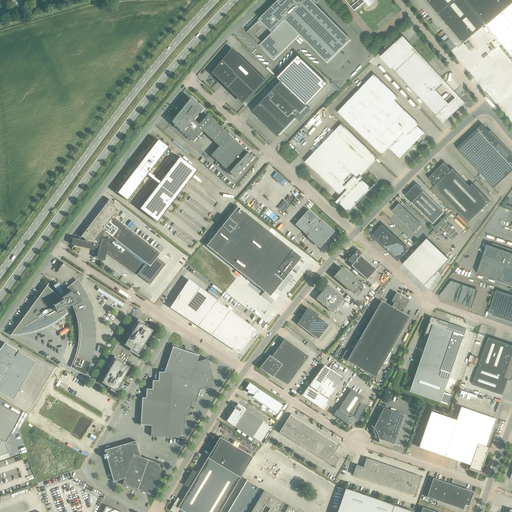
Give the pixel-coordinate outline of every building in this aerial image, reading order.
[(264,16),(260,20),(272,33),(259,46),(263,50),(274,60),(299,35),(327,63),(351,40),(316,5),(319,2),(316,0),(279,0),(274,6),(271,9),(267,13),(264,16)] [(344,0),(351,7),(354,11),(355,10),(365,2),(367,2),(367,3),(367,4),(368,5),(369,5),(370,5),(370,4),(371,4),(371,3),(372,3),(372,2),(372,1),(371,0),(370,0),(344,0)] [(511,0),(426,0),(463,44),(484,25),(485,25),(511,57),(511,0)] [(388,52),(381,58),(392,68),(436,116),(437,115),(438,114),(441,117),(444,120),(442,122),(443,122),(459,106),(460,106),(461,105),(458,103),(459,103),(457,101),(454,99),(453,100),(447,106),(434,92),(436,91),(435,90),(444,82),(440,78),(427,64),(413,49),(410,46),(406,42),(403,38),(398,43),(388,52)] [(219,66),(213,72),(214,72),(217,75),(215,77),(243,104),(266,80),(246,61),(238,53),(237,54),(231,49),(224,58),(218,65),(219,66)] [(253,111),(252,112),(264,124),(265,125),(277,137),(279,135),(282,132),(307,106),(328,84),(298,56),(277,78),(281,82),(263,100),(264,100),(253,111)] [(359,90),(383,114),(395,101),(398,98),(374,74),(359,90)] [(414,144),(383,114),(359,90),(337,113),(382,156),(389,148),(400,158),(414,144)] [(182,109),(172,122),(193,142),(197,138),(203,132),(214,142),(224,131),(221,128),(221,127),(208,115),(199,125),(196,122),(194,120),(204,109),(192,98),(184,108),(182,109)] [(419,124),(395,101),(383,114),(414,144),(424,133),(417,126),(419,124)] [(371,188),(360,177),(378,159),(341,124),(305,162),(341,197),(340,197),(341,198),(337,201),(348,212),(355,205),(375,184),(371,188)] [(511,154),(490,131),(488,133),(482,126),(482,125),(456,149),(494,188),(511,171),(511,154)] [(211,156),(235,178),(251,161),(254,158),(251,155),(224,131),(214,142),(219,147),(211,156)] [(135,168),(117,191),(119,193),(118,194),(128,201),(135,192),(138,189),(148,175),(159,184),(161,182),(149,173),(159,161),(162,157),(168,149),(169,148),(167,146),(159,140),(159,141),(156,139),(138,163),(137,164),(136,163),(134,165),(136,166),(135,167),(135,168)] [(159,184),(140,209),(158,223),(186,186),(189,182),(197,171),(180,157),(161,182),(159,184)] [(444,163),(428,178),(435,186),(433,187),(468,223),(490,202),(472,184),(469,187),(452,169),(451,170),(444,163)] [(410,196),(408,199),(430,221),(441,209),(419,188),(416,190),(415,189),(409,195),(410,196)] [(507,198),(501,206),(511,209),(511,206),(506,205),(510,200),(507,198)] [(74,246),(72,249),(74,248),(75,246),(95,251),(95,248),(99,249),(99,251),(98,254),(97,258),(104,260),(105,260),(106,256),(136,276),(137,275),(150,284),(166,264),(157,258),(161,253),(127,228),(125,226),(113,217),(115,215),(118,216),(121,212),(118,211),(117,212),(116,211),(117,210),(110,201),(110,200),(83,235),(81,237),(81,238),(82,237),(86,241),(79,240),(74,238),(72,245),(74,246)] [(400,205),(392,212),(393,213),(394,214),(414,233),(421,225),(402,206),(401,206),(400,205)] [(207,246),(256,286),(262,278),(276,288),(282,281),(283,281),(283,282),(302,258),(238,207),(207,246)] [(321,220),(321,221),(320,220),(309,210),(295,225),(307,235),(307,236),(320,248),(334,232),(321,220)] [(376,238),(375,240),(397,261),(401,257),(408,249),(386,229),(386,228),(382,225),(375,233),(376,234),(375,234),(375,235),(375,237),(376,238)] [(449,260),(427,239),(402,264),(428,289),(439,273),(438,271),(449,260)] [(487,245),(482,259),(501,266),(506,252),(487,245)] [(358,250),(352,256),(348,261),(353,265),(351,266),(367,280),(377,270),(361,256),(363,254),(361,252),(360,251),(358,250)] [(511,253),(506,252),(501,266),(511,269),(511,253)] [(501,266),(482,259),(477,274),(496,280),(501,266)] [(511,285),(511,269),(501,266),(496,280),(511,285)] [(334,277),(338,280),(354,294),(361,284),(342,268),(334,277)] [(94,317),(93,310),(94,310),(91,303),(89,297),(85,291),(82,286),(77,280),(63,291),(67,296),(63,299),(61,300),(59,298),(57,296),(56,294),(54,292),(52,290),(50,288),(47,287),(49,285),(48,285),(47,286),(11,336),(12,335),(20,334),(27,333),(35,331),(42,329),(49,326),(55,322),(62,318),(68,313),(65,308),(72,305),(74,310),(76,315),(78,320),(79,326),(79,331),(79,336),(79,342),(78,347),(77,352),(75,358),(74,361),(72,364),(71,367),(86,376),(88,372),(90,368),(91,364),(93,357),(95,350),(96,344),(96,337),(96,330),(96,323),(94,317)] [(171,308),(179,313),(240,353),(256,331),(189,281),(171,308)] [(451,282),(439,296),(440,296),(443,292),(452,300),(452,301),(452,300),(471,307),(477,291),(451,282)] [(333,313),(334,312),(336,314),(347,302),(344,300),(345,299),(328,285),(316,299),(333,313)] [(502,319),(510,295),(496,290),(490,309),(494,311),(492,315),(502,319)] [(359,341),(373,349),(403,297),(397,293),(391,302),(392,302),(390,306),(381,301),(359,341)] [(502,319),(511,322),(511,295),(510,295),(502,319)] [(403,297),(373,349),(387,357),(410,318),(401,313),(404,309),(405,309),(410,300),(403,297)] [(299,322),(299,323),(298,324),(297,324),(318,340),(329,326),(317,316),(318,316),(318,315),(308,309),(301,320),(299,319),(299,320),(298,320),(298,321),(298,322),(299,322)] [(418,368),(409,392),(440,403),(448,405),(451,395),(444,393),(449,379),(466,330),(449,324),(439,320),(439,321),(437,321),(437,320),(435,319),(431,317),(428,324),(424,336),(428,337),(423,354),(418,368)] [(116,359),(102,383),(111,388),(118,390),(130,368),(133,363),(129,360),(131,356),(136,359),(145,345),(153,331),(148,327),(145,326),(144,325),(138,324),(133,332),(125,345),(116,359)] [(67,327),(59,332),(62,336),(70,331),(67,327)] [(511,381),(511,378),(511,345),(488,337),(479,365),(505,374),(504,378),(508,379),(511,381)] [(270,359),(280,367),(293,377),(308,357),(285,339),(270,359)] [(387,357),(373,349),(359,341),(347,361),(375,378),(387,357)] [(16,351),(17,350),(5,343),(0,350),(0,392),(14,400),(36,362),(19,352),(18,351),(18,352),(16,351)] [(188,374),(197,362),(199,356),(180,349),(180,348),(173,344),(171,347),(173,348),(165,373),(188,374)] [(265,363),(276,372),(280,367),(270,359),(269,359),(269,358),(268,358),(266,361),(267,361),(265,363)] [(197,362),(188,374),(182,384),(200,390),(212,386),(212,387),(215,385),(214,379),(213,379),(207,359),(197,362)] [(273,375),(276,372),(265,363),(262,368),(269,373),(268,374),(271,376),(271,375),(272,374),(273,375)] [(319,386),(330,369),(324,365),(309,386),(311,387),(310,388),(308,387),(303,395),(313,402),(322,388),(319,386)] [(504,378),(505,374),(479,365),(472,384),(503,395),(508,379),(504,378)] [(280,367),(276,372),(273,375),(288,385),(293,377),(280,367)] [(322,388),(313,402),(323,409),(329,400),(327,399),(328,398),(330,399),(344,378),(343,378),(340,382),(327,373),(330,369),(319,386),(322,388)] [(188,374),(165,373),(159,372),(159,381),(153,381),(152,390),(147,389),(146,398),(170,400),(173,396),(182,384),(188,374)] [(173,396),(192,402),(195,403),(200,390),(182,384),(173,396)] [(246,388),(246,389),(248,390),(247,393),(258,396),(256,400),(277,414),(283,406),(259,390),(259,389),(258,389),(251,384),(250,385),(250,384),(246,388)] [(337,410),(333,415),(348,425),(349,424),(351,423),(354,422),(357,422),(358,423),(366,407),(361,404),(364,398),(352,390),(340,406),(340,407),(338,411),(337,410)] [(50,395),(39,414),(53,422),(53,421),(81,437),(84,439),(95,422),(91,420),(50,395)] [(165,408),(185,414),(188,415),(192,402),(173,396),(170,400),(165,408)] [(170,400),(146,398),(142,398),(142,410),(162,411),(165,408),(170,400)] [(0,439),(6,442),(20,416),(0,404),(0,439)] [(234,426),(252,438),(263,421),(245,409),(241,406),(239,408),(236,406),(234,408),(235,409),(234,411),(227,422),(234,426)] [(461,407),(456,421),(431,412),(419,446),(419,448),(423,449),(470,465),(469,470),(470,467),(473,468),(473,469),(472,469),(480,472),(487,451),(486,451),(487,448),(490,449),(490,448),(486,447),(496,419),(461,407)] [(162,411),(152,426),(151,437),(179,438),(184,439),(184,436),(185,414),(165,408),(162,411)] [(385,441),(394,445),(399,446),(394,444),(404,416),(384,409),(377,423),(378,424),(375,430),(376,431),(376,432),(374,433),(375,436),(378,435),(378,436),(379,437),(385,440),(385,441)] [(162,411),(142,410),(141,422),(141,426),(141,425),(152,426),(162,411)] [(290,415),(285,424),(291,428),(297,419),(292,416),(292,417),(290,415)] [(303,423),(297,419),(291,428),(297,431),(303,423)] [(309,427),(303,423),(297,431),(303,435),(309,427)] [(286,436),(291,428),(285,424),(280,432),(286,436)] [(309,427),(303,435),(310,439),(315,431),(309,427)] [(297,431),(291,428),(286,436),(292,440),(297,431)] [(303,435),(297,431),(292,440),(298,444),(303,435)] [(321,434),(315,431),(310,439),(316,443),(321,434)] [(327,438),(321,434),(316,443),(322,447),(327,438)] [(310,439),(303,435),(298,444),(304,447),(310,439)] [(209,457),(208,458),(182,501),(178,498),(170,511),(172,511),(220,511),(241,477),(253,457),(220,437),(219,440),(214,437),(206,450),(211,453),(209,457),(208,457),(209,457)] [(327,438),(322,447),(328,450),(333,442),(327,438)] [(310,451),(316,443),(310,439),(304,447),(310,451)] [(0,447),(0,456),(9,453),(5,443),(2,441),(0,444),(0,446),(0,447)] [(106,454),(104,455),(105,459),(107,459),(114,482),(125,479),(133,454),(139,452),(138,448),(137,444),(136,441),(105,450),(106,454)] [(337,445),(333,442),(328,450),(334,454),(339,446),(337,445)] [(316,443),(310,451),(316,455),(322,447),(316,443)] [(328,450),(322,447),(316,455),(323,459),(328,450)] [(323,459),(329,463),(334,454),(328,450),(323,459)] [(125,479),(122,485),(147,494),(154,499),(156,496),(154,495),(164,465),(141,457),(139,452),(133,454),(125,479)] [(334,454),(329,463),(333,465),(335,467),(340,458),(334,454)] [(367,459),(363,468),(370,471),(373,461),(369,459),(369,460),(367,459)] [(373,461),(370,471),(377,473),(380,463),(373,461)] [(387,466),(380,463),(377,473),(384,475),(387,466)] [(363,468),(357,466),(353,475),(355,476),(360,478),(363,468)] [(384,475),(391,478),(394,468),(387,466),(384,475)] [(367,480),(370,471),(363,468),(360,478),(367,480)] [(391,478),(397,480),(401,471),(394,468),(391,478)] [(374,482),(377,473),(370,471),(367,480),(374,482)] [(397,480),(404,482),(407,473),(401,471),(397,480)] [(384,475),(377,473),(374,482),(381,485),(384,475)] [(414,475),(407,473),(404,482),(411,485),(414,475)] [(387,487),(391,478),(384,475),(381,485),(387,487)] [(414,475),(411,485),(418,487),(421,478),(419,477),(414,475)] [(387,487),(394,489),(397,480),(391,478),(387,487)] [(427,498),(446,504),(452,485),(433,479),(427,498)] [(300,511),(247,480),(227,511),(300,511)] [(401,492),(404,482),(397,480),(394,489),(401,492)] [(401,492),(408,494),(411,485),(404,482),(401,492)] [(415,497),(418,487),(411,485),(408,494),(415,497)] [(452,485),(446,504),(465,511),(465,510),(463,510),(465,505),(467,506),(469,506),(472,497),(471,496),(472,493),(475,494),(472,493),(472,492),(452,485)] [(337,511),(412,511),(345,489),(337,511)]
